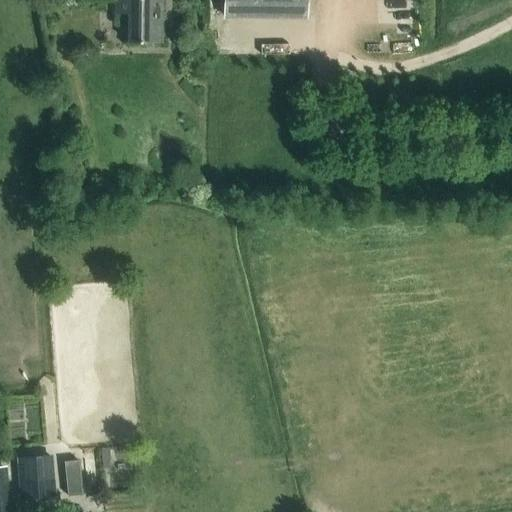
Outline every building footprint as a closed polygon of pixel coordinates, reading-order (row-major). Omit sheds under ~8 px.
[(162,44),(161,0),(115,0),(115,15),(128,15),(128,44),(162,44)] [(222,0),(222,15),(288,16),(307,16),(307,0),(222,0)] [(53,455),(16,457),(19,500),(55,498),(53,455)] [(78,460),(64,462),(68,496),(82,494),(78,460)] [(6,466),(0,466),(0,511),(18,511),(19,510),(9,510),(6,466)]
